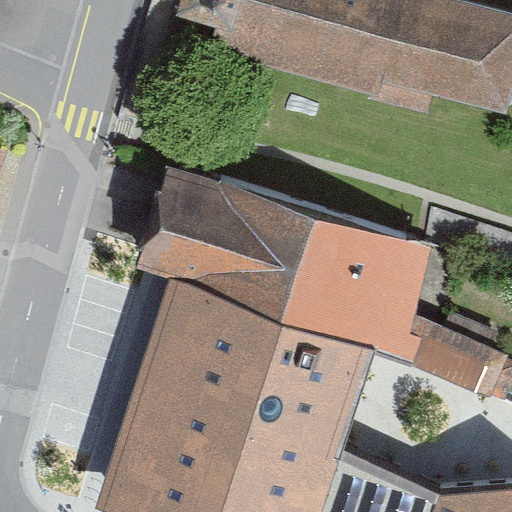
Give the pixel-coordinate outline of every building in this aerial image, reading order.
[(511,0),(195,0),(217,5),(208,42),(372,81),(370,89),(429,103),(435,78),(507,95),(511,73),(511,0)] [(406,253),(170,173),(138,268),(172,280),(373,348),(406,253)] [(373,348),(172,280),(96,508),(107,511),(319,511),(340,449),(373,348)] [(433,511),(439,496),(340,449),(319,511),(433,511)] [(511,511),(511,490),(439,496),(433,511),(511,511)]
